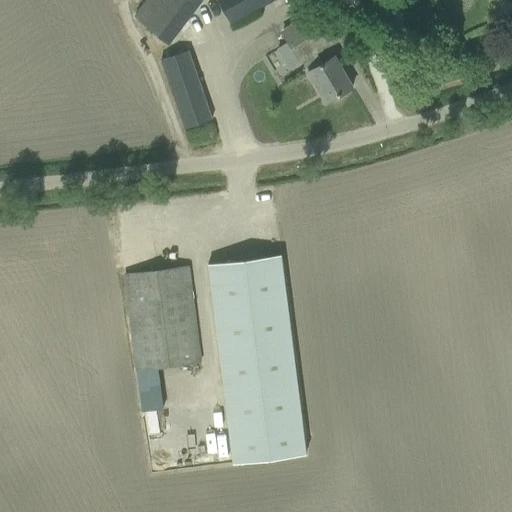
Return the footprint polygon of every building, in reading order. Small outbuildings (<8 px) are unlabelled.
[(143,0),(131,17),(169,44),(200,0),(143,0)] [(286,0),(298,21),(281,32),(300,62),(301,62),(325,103),(352,87),(334,56),(321,64),(315,53),(336,41),(311,0),(216,0),(231,25),(275,0),(286,0)] [(188,49),(161,58),(166,71),(185,128),(212,118),(192,62),(188,49)] [(207,264),(233,464),(305,454),(279,255),(207,264)] [(124,275),(126,295),(136,370),(199,362),(187,267),(124,275)]
